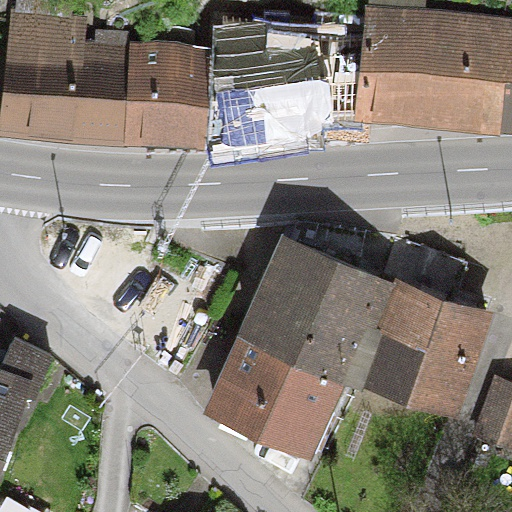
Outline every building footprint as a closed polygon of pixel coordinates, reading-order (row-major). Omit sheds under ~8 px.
[(499,117),(507,28),(414,18),(414,16),(364,11),(362,26),(355,92),(353,108),(498,125),(499,117)] [(123,136),(132,50),(77,44),(80,25),(9,16),(0,95),(0,122),(67,133),(123,136)] [(210,139),(284,130),(303,128),(306,88),(355,92),(362,26),(288,23),(268,25),(271,44),(243,47),(243,50),(216,53),(210,139)] [(511,28),(507,28),(499,117),(511,117),(511,28)] [(123,136),(171,138),(210,139),(216,53),(186,54),(132,50),(123,136)] [(362,316),(376,280),(285,239),(210,405),(303,445),(335,373),(338,374),(355,336),(371,342),(377,323),(362,316)] [(462,263),(392,240),(376,280),(362,316),(377,323),(371,342),(359,378),(450,408),(482,313),(450,301),(462,263)] [(0,448),(21,390),(28,393),(47,357),(11,339),(0,363),(0,448)] [(474,436),(511,449),(511,384),(494,378),(474,436)]
